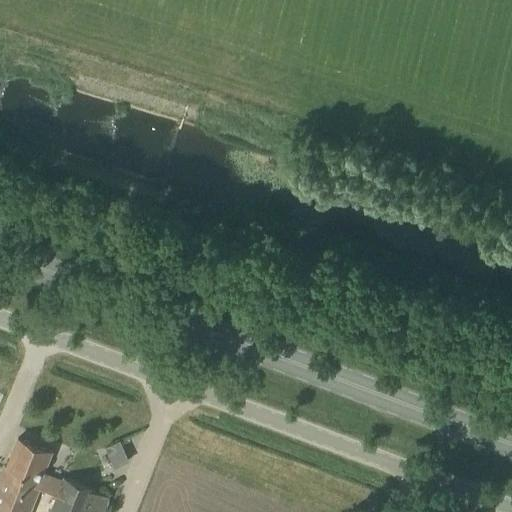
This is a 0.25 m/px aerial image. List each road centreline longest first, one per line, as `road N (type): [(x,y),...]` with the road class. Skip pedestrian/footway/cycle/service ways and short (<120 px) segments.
road 1 (primary): [(511,444),(0,255)]
road 2 (unclassified): [(496,511),(0,328)]
